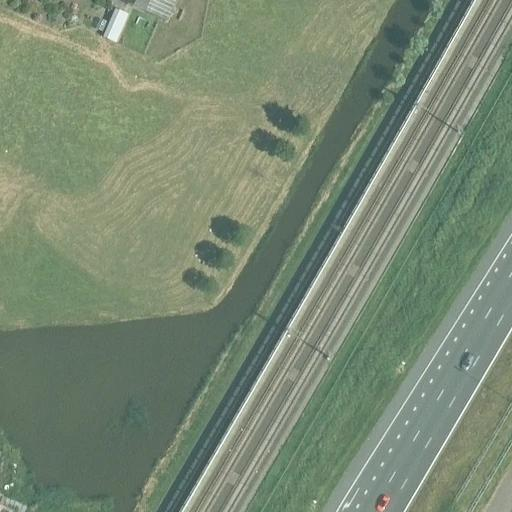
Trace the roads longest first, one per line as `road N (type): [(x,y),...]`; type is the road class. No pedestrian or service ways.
road 1 (unclassified): [(165,511),(459,0)]
road 2 (motorway): [(511,283),(376,511)]
